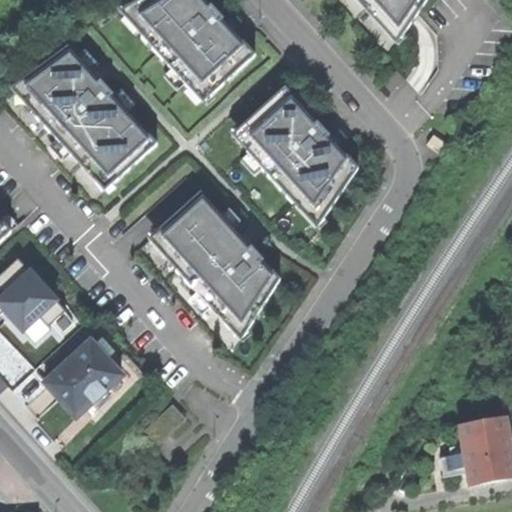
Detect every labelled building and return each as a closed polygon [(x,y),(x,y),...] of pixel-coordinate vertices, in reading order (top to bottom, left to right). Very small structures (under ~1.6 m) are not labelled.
[(211,98),(255,57),(203,0),(139,0),(130,5),(131,11),(124,17),(138,32),(145,25),(150,30),(141,38),(171,71),(164,78),(177,93),(185,86),(202,103),(206,98),(211,98)] [(402,38),(427,0),(368,0),(385,19),(378,26),(391,40),(399,34),(402,38)] [(511,0),(505,0),(499,10),(511,19),(511,0)] [(112,186),(157,146),(127,113),(135,106),(121,91),(114,98),(88,70),(96,63),(82,48),(75,55),(68,48),(25,78),(14,92),(27,107),(35,100),(44,111),(36,119),(56,142),(49,148),(62,163),(79,149),(97,169),(89,176),(103,191),(110,184),(112,186)] [(321,220),(358,170),(288,91),(285,89),(250,120),(234,138),(292,205),(301,197),(308,205),(300,211),(314,226),(321,220)] [(443,156),(449,147),(433,136),(431,138),(427,144),(443,156)] [(269,300),(280,279),(234,230),(241,223),(229,210),(222,217),(201,193),(156,234),(184,264),(175,272),(196,295),(189,302),(202,317),(218,303),(231,317),(224,323),(237,338),(242,333),(246,334),(269,300)] [(0,243),(11,234),(0,221),(0,243)] [(20,358),(32,370),(51,350),(39,338),(20,358)] [(90,346),(46,386),(62,403),(76,419),(120,379),(90,346)] [(143,435),(157,447),(188,415),(174,402),(143,435)] [(505,420),(461,428),(465,454),(471,486),(511,478),(511,460),(508,440),(505,420)]
